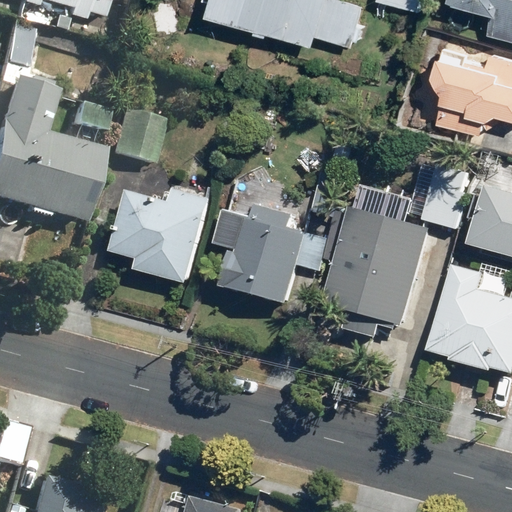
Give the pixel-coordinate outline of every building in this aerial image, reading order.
[(111,0),(25,0),(25,1),(41,6),(42,0),(45,0),(72,8),(70,14),(89,20),(92,12),(107,17),(111,0)] [(225,0),(223,10),(327,42),(330,34),(364,44),(365,38),(369,39),(374,23),(370,22),(376,1),(371,0),(225,0)] [(511,0),(477,0),(506,8),(498,31),(511,35),(511,0)] [(480,51),(457,44),(452,71),(463,88),(459,97),(457,97),(449,121),(491,133),(492,129),(511,118),(511,54),(481,46),(480,51)] [(0,157),(0,196),(88,222),(102,182),(108,148),(50,131),(62,89),(43,81),(18,75),(5,117),(1,154),(0,157)] [(113,103),(80,99),(76,128),(110,132),(113,103)] [(170,116),(128,104),(115,149),(157,160),(170,116)] [(356,173),(329,165),(323,189),(316,212),(343,220),(356,173)] [(511,188),(502,185),(486,245),(511,251),(511,188)] [(198,282),(220,199),(185,189),(183,201),(143,190),(127,252),(151,258),(148,269),(198,282)] [(273,294),(299,303),(309,266),(329,271),(337,239),(314,233),(315,230),(299,226),(303,214),(266,204),(263,218),(236,211),(227,245),(243,249),(241,268),(234,286),(273,294)] [(411,323),(417,325),(441,228),(407,217),(361,210),(338,305),(381,313),(411,323)] [(493,273),(462,266),(441,352),(467,358),(466,362),(506,372),(507,369),(511,369),(511,295),(489,290),(493,273)] [(0,460),(22,466),(32,428),(0,419),(0,460)] [(88,485),(48,474),(37,511),(105,511),(108,502),(85,496),(88,485)] [(253,511),(254,509),(201,495),(196,511),(253,511)]
